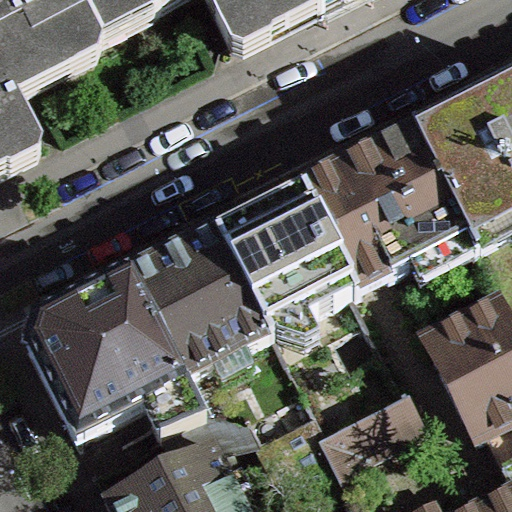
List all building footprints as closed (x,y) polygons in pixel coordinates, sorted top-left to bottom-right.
[(0,0),(0,183),(5,180),(10,181),(37,168),(41,157),(16,109),(96,68),(102,51),(76,0),(0,0)] [(76,0),(102,51),(102,50),(201,0),(202,0),(232,59),(243,63),(270,49),(272,45),(323,18),(313,0),(76,0)] [(359,0),(313,0),(323,18),(359,0)] [(468,247),(500,310),(511,334),(511,89),(458,117),(413,140),(468,247)] [(468,247),(413,140),(354,170),(303,196),(358,302),(468,247)] [(358,302),(303,196),(249,223),(216,239),(271,347),(274,345),(286,370),(322,352),(317,342),(345,328),(343,323),(357,316),(351,306),(358,302)] [(271,347),(216,239),(159,269),(129,284),(183,391),(271,347)] [(37,331),(29,355),(48,391),(78,449),(186,395),(183,391),(129,284),(37,331)] [(477,450),(488,445),(511,433),(511,334),(500,310),(425,348),(477,450)] [(260,451),(314,425),(301,399),(245,426),(251,435),(260,451)] [(406,511),(392,483),(380,489),(369,464),(423,436),(415,421),(407,406),(326,448),(322,450),(344,493),(353,511),(406,511)] [(176,474),(107,508),(109,511),(241,511),(216,463),(258,452),(287,511),(305,511),(344,493),(322,450),(326,448),(314,425),(260,451),(251,435),(211,422),(162,447),(176,474)] [(511,511),(511,433),(488,445),(507,486),(511,496),(511,497),(481,511),(511,511)]
